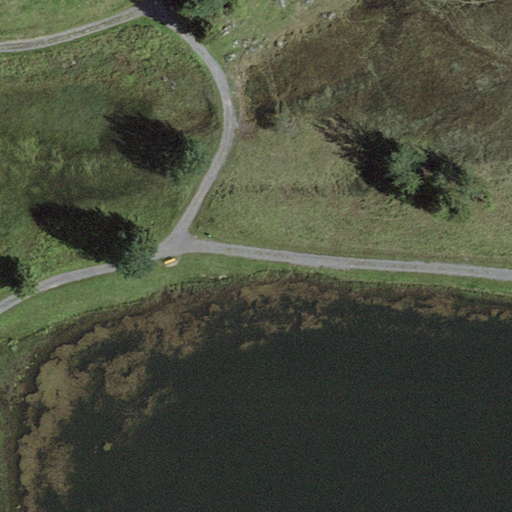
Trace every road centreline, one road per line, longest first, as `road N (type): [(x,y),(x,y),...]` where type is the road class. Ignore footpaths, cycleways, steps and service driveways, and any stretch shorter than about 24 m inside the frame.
road 1 (track): [(0,310),(68,279),(201,247),(511,274)]
road 2 (track): [(154,4),(218,71),(230,105),(227,143),(173,249)]
road 3 (track): [(155,0),(95,28),(0,47)]
